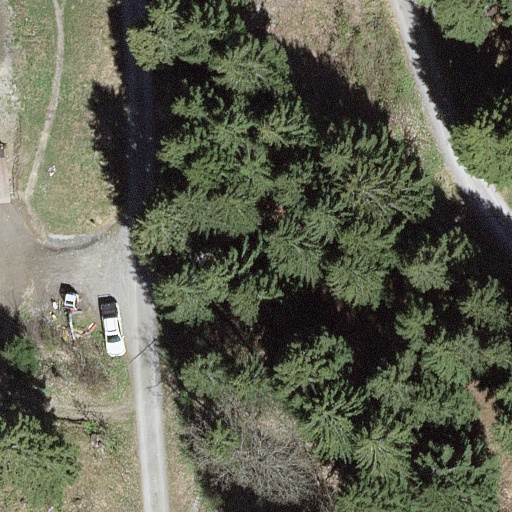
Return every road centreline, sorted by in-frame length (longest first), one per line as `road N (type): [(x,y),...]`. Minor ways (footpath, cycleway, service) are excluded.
road 1 (track): [(152,511),(137,397),(142,138),(131,0)]
road 2 (track): [(392,0),(475,197),(511,234)]
